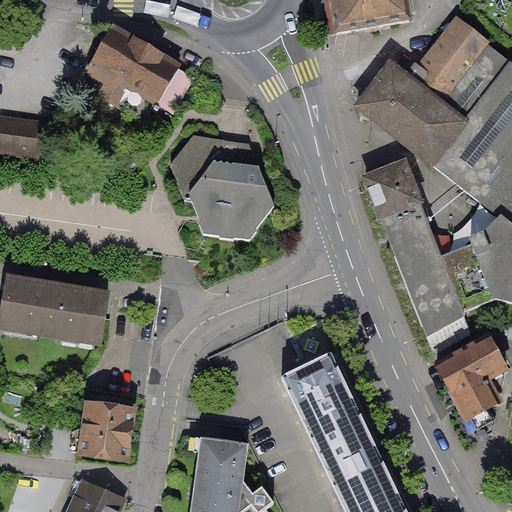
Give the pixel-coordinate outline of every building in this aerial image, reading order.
[(324,0),(333,41),(408,31),(403,0),(324,0)] [(487,50),(454,23),(410,78),(443,104),(487,50)] [(192,81),(106,35),(81,81),(167,127),(192,81)] [(467,130),(390,72),(355,117),(433,176),(434,176),(511,233),(511,72),(467,130)] [(3,126),(0,144),(0,156),(56,166),(61,136),(3,126)] [(200,226),(205,236),(220,238),(221,240),(234,242),(235,240),(251,242),(275,208),(250,145),(230,142),(196,136),(171,167),(186,202),(193,203),(202,224),(200,226)] [(402,162),(358,179),(425,346),(466,324),(463,319),(490,309),(511,312),(511,235),(499,225),(466,254),(441,263),(402,162)] [(109,296),(6,281),(3,298),(0,320),(0,330),(101,345),(109,296)] [(435,376),(467,434),(507,411),(475,354),(435,376)] [(334,368),(282,394),(328,486),(380,460),(334,368)] [(131,471),(139,418),(84,410),(76,463),(131,471)] [(243,511),(251,456),(200,448),(191,511),(243,511)] [(405,511),(380,460),(328,486),(340,511),(405,511)] [(69,511),(127,511),(129,509),(82,486),(69,511)]
